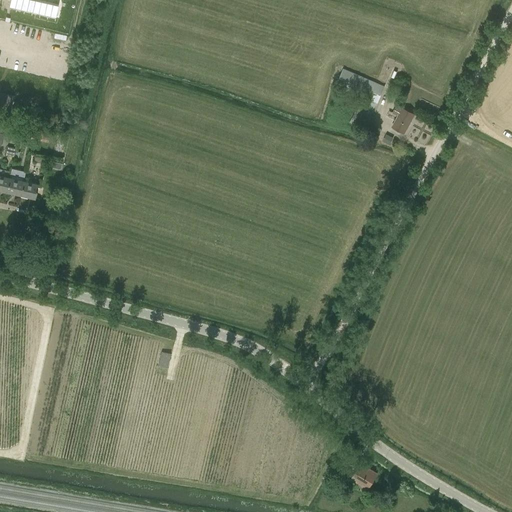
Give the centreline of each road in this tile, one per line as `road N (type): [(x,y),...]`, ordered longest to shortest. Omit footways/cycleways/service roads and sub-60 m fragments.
road 1 (unclassified): [(308,388),(511,11)]
road 2 (unclassified): [(308,388),(220,335),(0,275)]
road 3 (unclassified): [(482,511),(408,467),(308,388)]
